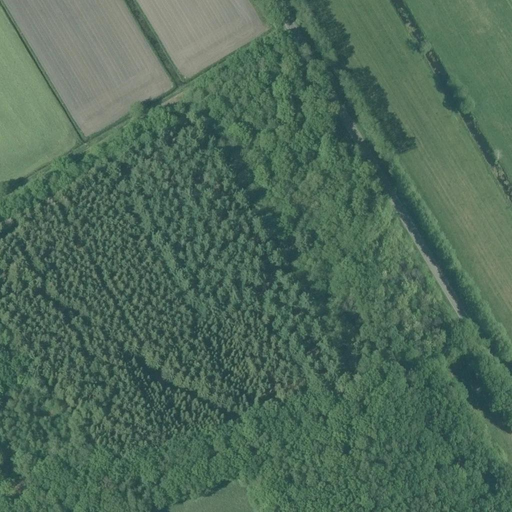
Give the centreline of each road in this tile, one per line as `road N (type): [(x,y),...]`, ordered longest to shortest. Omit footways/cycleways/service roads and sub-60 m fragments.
road 1 (tertiary): [(511,387),(274,0)]
road 2 (track): [(292,30),(0,203)]
